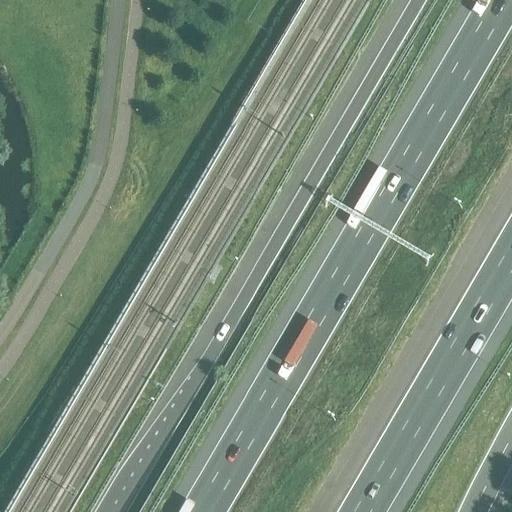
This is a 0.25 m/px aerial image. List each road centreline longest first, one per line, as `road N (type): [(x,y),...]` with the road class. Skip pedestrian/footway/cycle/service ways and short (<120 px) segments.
road 1 (motorway): [(420,0),(113,511)]
road 2 (motorway): [(507,0),(206,511)]
road 3 (unclassified): [(0,334),(94,167),(117,0)]
road 4 (motorway): [(366,511),(511,262)]
